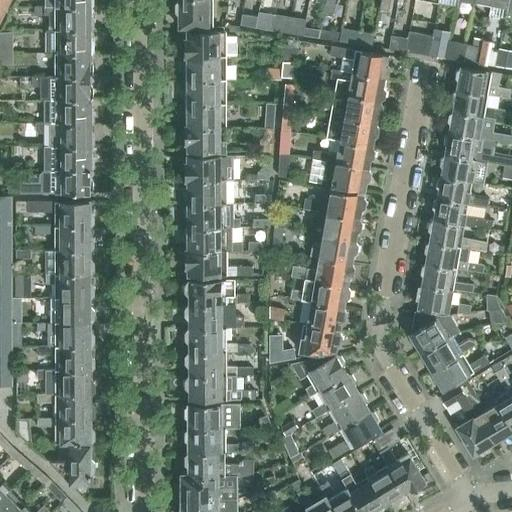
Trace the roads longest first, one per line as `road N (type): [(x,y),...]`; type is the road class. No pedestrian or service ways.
road 1 (residential): [(143,511),(137,0)]
road 2 (residential): [(473,499),(393,357),(385,321),(427,69)]
